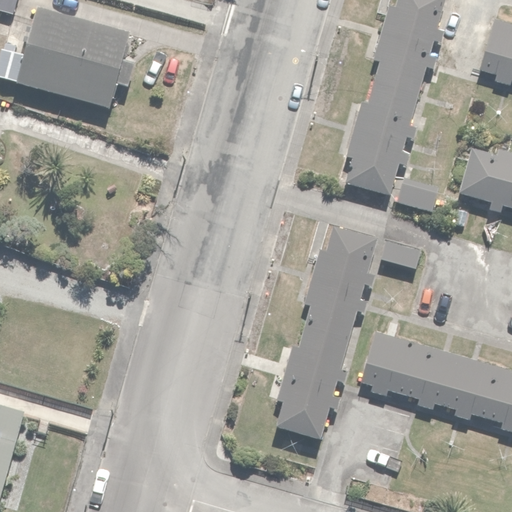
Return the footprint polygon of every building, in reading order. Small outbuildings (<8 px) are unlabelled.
[(0,0),(0,7),(18,11),(20,0),(0,0)] [(396,200),(432,209),(433,204),(441,206),(444,196),(438,194),(440,186),(395,173),(398,161),(405,163),(411,144),(404,142),(407,132),(415,134),(419,123),(412,121),(415,112),(425,114),(435,79),(423,76),(426,67),(433,69),(437,55),(441,56),(449,27),(437,24),(440,12),(443,13),(446,0),(394,0),(394,3),(388,1),(372,58),(378,59),(367,98),(362,97),(346,154),(351,155),(345,180),(391,193),(393,184),(400,186),(396,200)] [(0,38),(0,39),(0,75),(16,79),(15,83),(105,104),(110,83),(122,86),(135,33),(31,9),(23,44),(0,38)] [(511,21),(491,16),(477,66),(493,70),(490,79),(509,85),(511,76),(511,75),(511,21)] [(511,146),(498,143),(496,152),(468,144),(455,191),(487,200),(485,207),(500,211),(503,202),(511,204),(511,213),(511,214),(511,213),(511,146)] [(307,303),(296,344),(288,342),(272,397),(281,399),(275,422),(319,434),(326,406),(337,409),(343,388),(337,386),(358,310),(364,311),(375,270),(367,268),(377,233),(330,220),(323,246),(317,244),(301,301),(307,303)] [(422,246),(384,238),(380,258),(417,266),(422,246)] [(511,365),(372,326),(356,378),(368,381),(365,389),(386,395),(388,387),(414,394),(412,403),(433,409),(435,402),(454,407),(452,414),(470,419),(472,412),(501,421),(499,426),(511,429),(511,365)] [(0,480),(17,408),(0,403),(0,480)]
